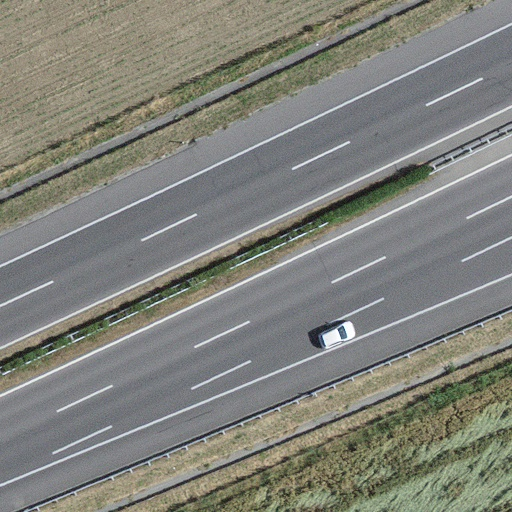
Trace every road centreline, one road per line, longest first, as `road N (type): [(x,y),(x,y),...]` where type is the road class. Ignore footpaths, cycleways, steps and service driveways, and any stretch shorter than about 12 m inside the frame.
road 1 (motorway): [(511,64),(0,306)]
road 2 (motorway): [(0,437),(511,197)]
